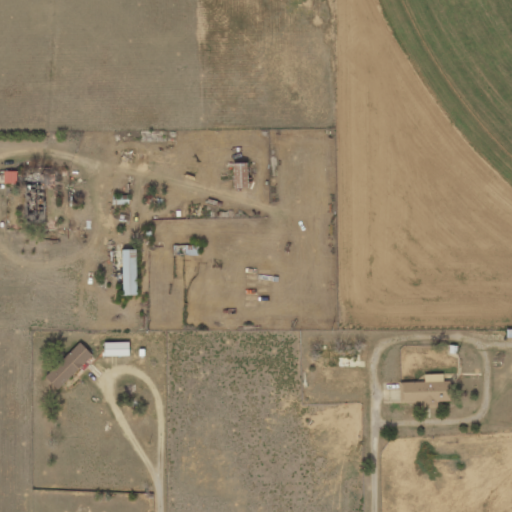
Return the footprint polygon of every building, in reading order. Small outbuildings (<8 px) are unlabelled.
[(249,187),(248,162),(234,163),(235,188),(249,187)] [(24,223),(45,223),(45,175),(25,175),(24,223)] [(138,295),(137,249),(123,249),(124,295),(138,295)] [(82,370),(96,356),(80,342),(47,377),(60,389),(79,367),(82,370)] [(105,342),(105,356),(130,355),(130,342),(105,342)] [(401,383),(401,405),(438,404),(438,401),(452,401),(451,381),(445,381),(444,374),(425,375),(426,382),(401,383)]
